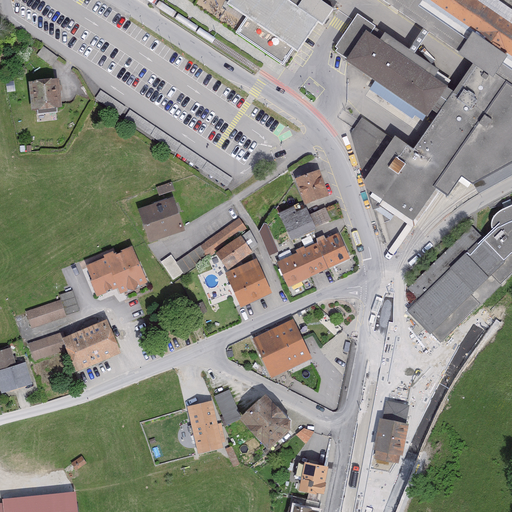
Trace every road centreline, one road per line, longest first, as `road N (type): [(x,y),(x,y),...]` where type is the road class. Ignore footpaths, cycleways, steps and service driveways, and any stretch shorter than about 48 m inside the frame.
road 1 (residential): [(117,0),(319,131),(348,187),(373,278)]
road 2 (residential): [(373,278),(195,352)]
road 3 (residential): [(195,352),(349,429)]
road 4 (unclassified): [(511,184),(373,278)]
road 5 (residential): [(349,429),(373,278)]
